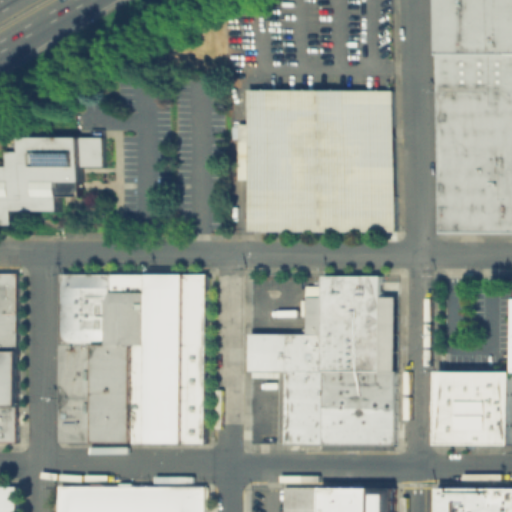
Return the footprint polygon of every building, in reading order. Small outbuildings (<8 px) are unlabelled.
[(511,0),(511,231),(440,231),(440,0),(511,0)] [(250,89),(398,89),(398,228),(250,228),(250,89)] [(0,163),(17,163),(17,135),(107,135),(107,165),(85,165),(85,194),(62,194),(62,210),(18,210),(18,223),(0,223),(0,163)] [(0,271),(17,272),(17,440),(0,440),(0,271)] [(61,272),(207,272),(207,442),(61,442),(61,272)] [(321,274),(382,274),(382,297),(396,297),(396,442),(285,442),(285,368),(250,368),(251,333),(321,333),(321,274)] [(439,370),(511,370),(511,443),(438,443),(439,370)] [(60,511),(61,484),(206,485),(205,511),(60,511)] [(0,511),(0,485),(16,485),(16,511),(0,511)] [(439,511),(439,485),(511,485),(511,511),(439,511)] [(322,487),(322,511),(283,511),(284,487),(322,487)] [(322,511),(322,487),(395,487),(395,511),(322,511)]
